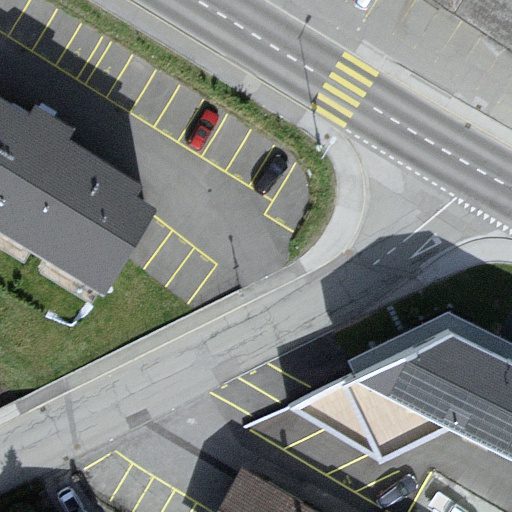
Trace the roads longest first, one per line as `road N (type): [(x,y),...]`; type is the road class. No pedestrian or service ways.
road 1 (unclassified): [(471,166),(440,209),(374,266),(0,455)]
road 2 (tertiary): [(198,0),(471,166)]
